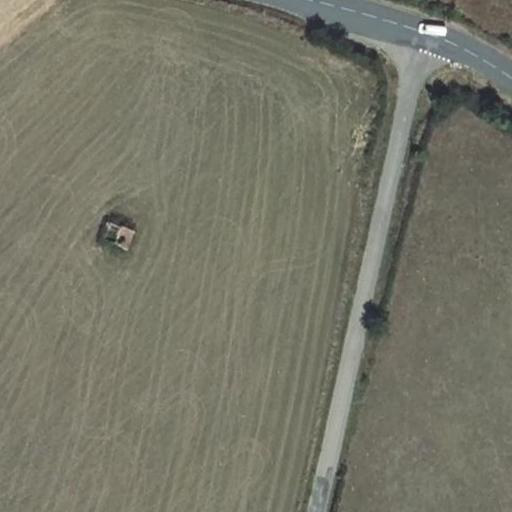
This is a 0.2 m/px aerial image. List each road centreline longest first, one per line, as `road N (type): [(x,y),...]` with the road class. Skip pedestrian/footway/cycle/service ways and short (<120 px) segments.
road 1 (unclassified): [(428,31),(318,511)]
road 2 (tertiary): [(297,0),(428,31)]
